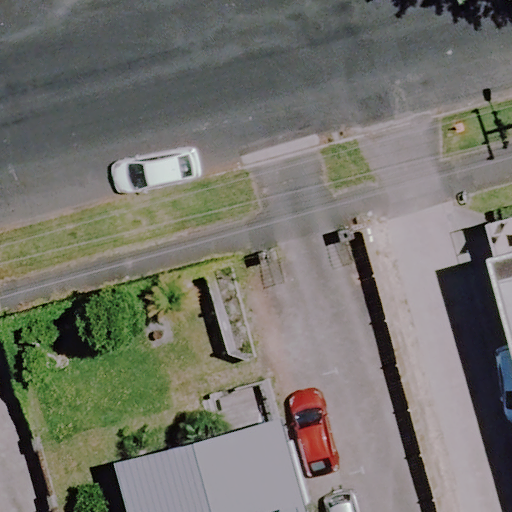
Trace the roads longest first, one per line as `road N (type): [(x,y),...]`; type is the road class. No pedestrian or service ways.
road 1 (residential): [(0,111),(225,51)]
road 2 (residential): [(225,51),(422,0)]
